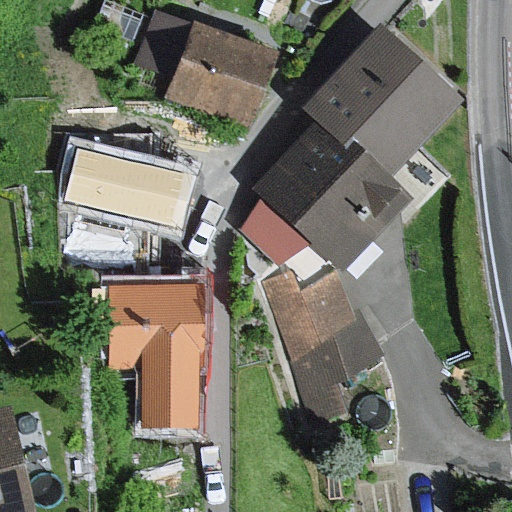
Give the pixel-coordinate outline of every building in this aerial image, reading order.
[(264,72),(161,26),(142,67),(173,80),(165,97),(238,130),(264,72)] [(388,52),(315,136),(374,186),(449,105),(388,52)] [(315,136),(236,227),(284,269),(303,247),(340,279),(401,209),(374,186),(315,136)] [(340,279),(279,294),(313,431),(379,384),(353,276),(340,279)] [(190,431),(192,284),(111,283),(110,360),(139,360),(139,431),(190,431)] [(20,511),(0,429),(0,511),(20,511)]
